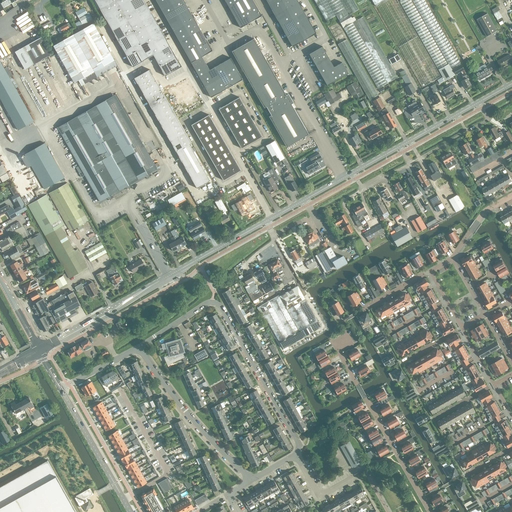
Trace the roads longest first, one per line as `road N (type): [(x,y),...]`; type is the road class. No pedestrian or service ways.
road 1 (tertiary): [(139,293),(353,172)]
road 2 (residential): [(429,511),(340,353),(345,331)]
road 3 (residential): [(297,457),(299,447),(213,301)]
road 4 (residential): [(255,479),(192,417),(139,345)]
road 5 (tertiary): [(130,511),(61,389)]
